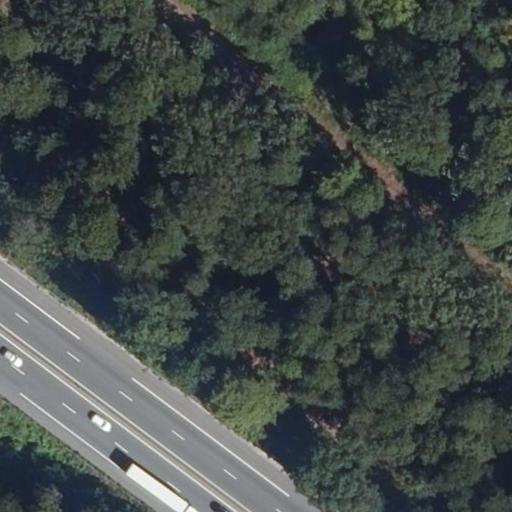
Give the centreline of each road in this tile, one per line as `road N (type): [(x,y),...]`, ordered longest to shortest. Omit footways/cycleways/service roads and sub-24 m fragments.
road 1 (track): [(511,302),(164,0)]
road 2 (motorway): [(286,511),(0,296)]
road 3 (motorway): [(0,362),(197,511)]
road 4 (unknown): [(270,90),(511,130)]
